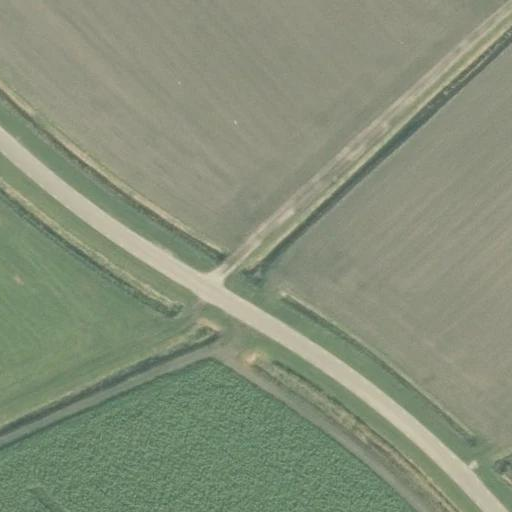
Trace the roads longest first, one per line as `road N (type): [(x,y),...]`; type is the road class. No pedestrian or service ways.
road 1 (tertiary): [(493,511),(367,392),(124,239),(0,140)]
road 2 (track): [(209,293),(511,8)]
